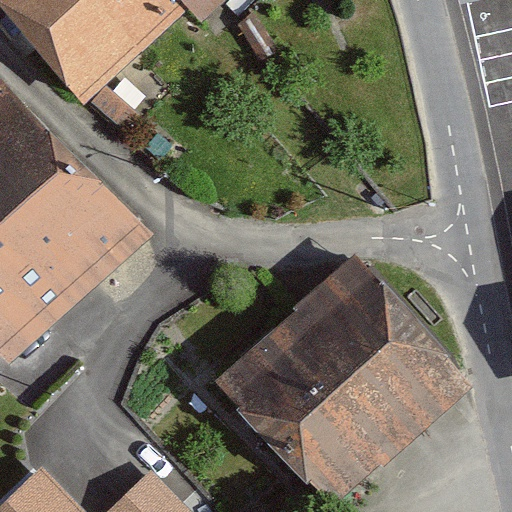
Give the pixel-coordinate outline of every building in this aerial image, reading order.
[(104,99),(206,2),(204,0),(6,0),(18,12),(4,24),(35,60),(50,46),(104,99)] [(511,0),(441,0),(449,44),(479,97),(511,76),(511,0)] [(0,237),(77,166),(9,93),(0,101),(0,237)] [(147,241),(77,166),(0,237),(0,354),(11,367),(147,241)] [(473,379),(375,276),(230,406),(328,509),(473,379)] [(77,511),(40,473),(0,511),(77,511)]
